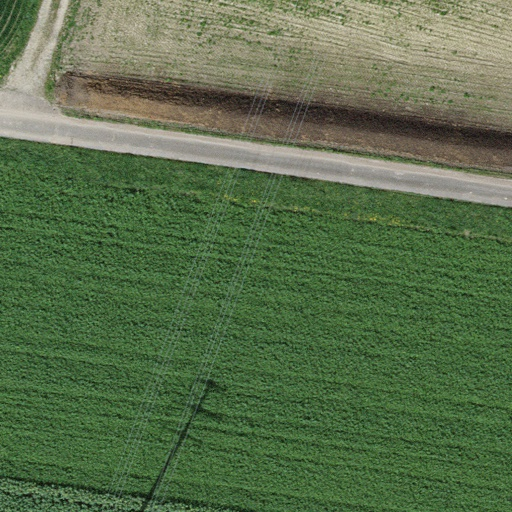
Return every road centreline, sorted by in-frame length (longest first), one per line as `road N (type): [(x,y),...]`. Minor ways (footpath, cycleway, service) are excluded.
road 1 (track): [(0,121),(511,192)]
road 2 (track): [(54,0),(19,123)]
